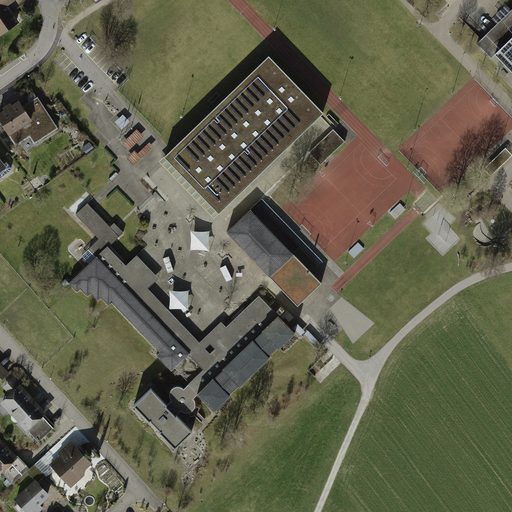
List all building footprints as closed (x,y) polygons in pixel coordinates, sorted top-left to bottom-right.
[(0,0),(0,34),(18,23),(6,5),(13,0),(0,0)] [(511,5),(476,40),(491,58),(495,53),(511,70),(511,5)] [(164,152),(219,212),(326,111),(269,52),(166,151),(164,152)] [(32,93),(0,114),(0,121),(17,146),(30,137),(35,146),(58,130),(32,93)] [(346,143),(332,131),(309,153),(322,167),(346,143)] [(511,159),(511,154),(507,149),(485,170),(493,178),(511,159)] [(0,174),(8,169),(0,157),(0,174)] [(39,179),(31,184),(38,194),(45,188),(39,179)] [(110,229),(88,207),(78,217),(100,241),(82,258),(89,265),(97,258),(109,247),(111,245),(123,233),(115,225),(110,229)] [(252,207),(228,229),(250,252),(259,262),(266,270),(270,273),(274,270),(278,266),(294,250),(252,207)] [(211,251),(211,231),(193,231),(192,250),(211,251)] [(89,265),(70,284),(78,293),(81,290),(88,297),(92,294),(99,302),(102,299),(109,306),(113,302),(161,352),(157,355),(172,371),(175,368),(200,340),(149,287),(158,277),(138,255),(127,264),(118,253),(113,248),(111,245),(97,258),(89,265)] [(322,280),(294,250),(270,273),(298,303),(322,280)] [(190,291),(171,292),(172,310),(191,309),(190,291)] [(200,340),(175,368),(215,411),(296,335),(260,295),(226,325),(222,321),(200,340)] [(0,381),(9,373),(0,363),(0,381)] [(10,395),(0,403),(0,404),(26,433),(28,431),(39,444),(55,430),(43,417),(46,413),(14,378),(3,388),(10,395)] [(151,387),(134,404),(149,421),(151,419),(162,430),(160,432),(176,449),(193,432),(177,415),(176,416),(179,408),(186,410),(192,409),(195,403),(195,397),(197,393),(188,384),(183,385),(176,384),(171,388),(172,398),(166,400),(151,387)] [(0,437),(0,475),(2,473),(13,485),(28,472),(30,470),(0,437)] [(62,457),(51,467),(72,489),(96,467),(73,442),(59,454),(62,457)] [(36,481),(15,499),(19,504),(14,509),(17,511),(42,511),(45,509),(42,506),(51,497),(39,484),(46,477),(35,466),(30,470),(28,472),(36,481)]
